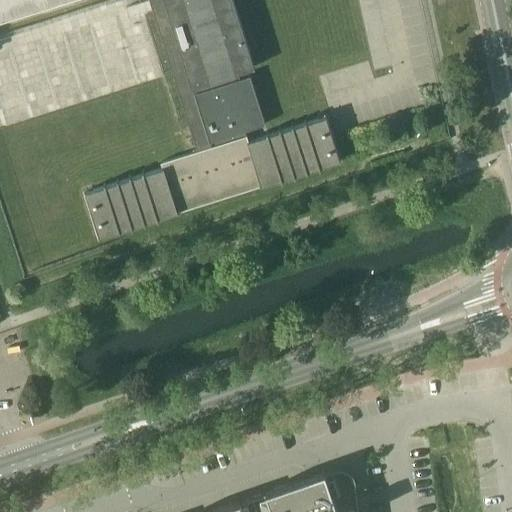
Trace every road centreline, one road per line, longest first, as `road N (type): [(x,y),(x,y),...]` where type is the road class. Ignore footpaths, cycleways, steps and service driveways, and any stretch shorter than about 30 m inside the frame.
road 1 (secondary): [(0,491),(166,422),(511,307)]
road 2 (secondary): [(511,281),(0,464)]
road 3 (residential): [(81,511),(128,498),(178,499),(391,423),(498,396)]
